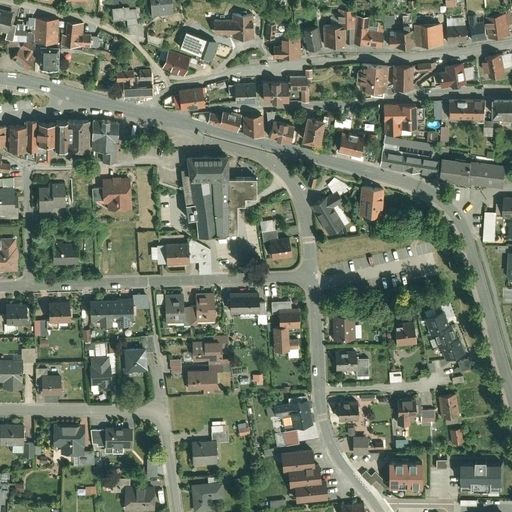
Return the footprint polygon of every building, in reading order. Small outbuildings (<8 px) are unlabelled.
[(135,0),(109,0),(111,17),(124,15),(125,18),(127,17),(128,30),(143,32),(142,28),(141,14),(137,14),(135,0)] [(172,0),(149,0),(150,13),(173,11),(172,0)] [(13,6),(0,2),(0,25),(7,28),(9,19),(13,6)] [(344,18),(345,37),(352,36),(355,15),(353,15),(352,3),(336,4),(337,16),(343,16),(344,18)] [(465,8),(467,34),(486,32),(483,6),(465,8)] [(384,17),(394,16),(392,7),(383,8),(384,17)] [(487,9),(489,31),(509,29),(507,7),(487,9)] [(253,35),(252,10),(230,11),(230,14),(212,14),(213,31),(231,30),(231,35),(253,35)] [(352,37),(378,40),(379,25),(363,23),(365,11),(356,10),(355,15),(352,36),(352,37)] [(59,14),(34,12),(34,24),(33,37),(57,39),(57,32),(59,14)] [(384,28),(385,40),(410,38),(409,21),(405,21),(405,15),(398,16),(398,22),(387,22),(387,28),(384,28)] [(409,21),(410,38),(438,36),(437,15),(409,17),(409,21)] [(60,39),(60,40),(82,41),(82,43),(88,44),(88,42),(98,42),(98,32),(90,32),(90,30),(81,29),(82,18),(65,17),(65,28),(61,28),(60,32),(60,39)] [(322,19),(323,41),(345,40),(345,37),(344,18),(322,19)] [(443,19),(443,35),(462,34),(462,18),(443,19)] [(16,20),(9,19),(7,28),(7,34),(14,35),(14,34),(16,21),(16,20)] [(317,19),(302,23),(303,30),(299,31),(299,45),(321,40),(317,19)] [(275,20),(265,20),(264,34),(274,35),(275,20)] [(33,37),(34,24),(16,21),(14,34),(33,37)] [(180,44),(212,51),(217,33),(184,26),(180,44)] [(273,42),(273,55),(300,55),(299,45),(299,31),(280,31),(280,41),(273,42)] [(34,40),(21,38),(10,55),(26,67),(35,54),(30,51),(33,45),(34,40)] [(58,42),(38,43),(38,63),(59,63),(59,58),(66,58),(66,48),(59,48),(58,42)] [(166,46),(158,44),(155,54),(163,57),(166,46)] [(511,45),(484,49),(485,51),(482,52),(483,66),(487,66),(487,69),(504,67),(504,61),(511,60),(511,48),(511,45)] [(189,53),(168,46),(161,66),(183,73),(189,53)] [(427,55),(414,56),(415,66),(428,65),(427,55)] [(434,65),(436,80),(462,76),(459,55),(442,58),(443,64),(434,65)] [(355,78),(355,83),(365,84),(365,89),(379,90),(380,85),(382,86),(382,84),(388,81),(389,59),(357,57),(357,66),(352,65),(351,78),(355,78)] [(409,58),(389,58),(389,59),(388,81),(409,82),(409,58)] [(96,63),(96,71),(108,71),(108,62),(96,63)] [(140,94),(152,92),(158,90),(158,79),(151,79),(150,64),(138,65),(138,67),(133,67),(133,66),(114,67),(115,86),(122,86),(122,96),(140,95),(140,94)] [(320,67),(320,73),(321,85),(329,84),(328,64),(319,64),(320,67)] [(307,75),(320,73),(320,67),(317,68),(317,66),(305,67),(305,71),(289,71),(289,78),(289,86),(307,86),(307,75)] [(227,76),(204,83),(206,89),(227,83),(227,80),(227,76)] [(263,77),(262,98),(289,99),(289,86),(289,78),(263,77)] [(227,93),(234,93),(235,101),(255,101),(255,78),(234,78),(234,80),(227,80),(227,83),(227,93)] [(203,85),(177,87),(180,108),(205,105),(203,85)] [(511,91),(490,90),(490,111),(511,111),(511,91)] [(439,94),(429,95),(430,115),(440,115),(439,94)] [(485,94),(446,94),(446,114),(485,114),(485,94)] [(412,97),(379,98),(381,127),(397,126),(397,121),(413,120),(412,97)] [(305,110),(299,137),(315,140),(319,121),(325,123),(327,112),(320,110),(319,113),(305,110)] [(196,119),(236,130),(240,116),(220,111),(219,114),(209,112),(208,115),(198,113),(196,119)] [(262,114),(243,115),(243,132),(262,131),(262,114)] [(272,116),(268,136),(288,141),(293,121),(272,116)] [(492,116),(483,116),(483,130),(491,131),(492,116)] [(68,117),(56,117),(56,119),(56,143),(56,145),(68,145),(68,117)] [(89,117),(68,117),(68,145),(68,147),(89,147),(89,130),(89,117)] [(89,130),(92,130),(92,138),(92,145),(97,145),(97,149),(101,149),(101,161),(117,161),(117,139),(118,139),(119,118),(93,117),(89,117),(89,130)] [(37,118),(25,118),(25,122),(26,147),(38,147),(37,143),(37,120),(37,118)] [(56,119),(37,120),(37,143),(56,143),(56,119)] [(439,119),(440,134),(448,133),(448,119),(439,119)] [(26,147),(25,122),(5,122),(6,123),(5,140),(6,140),(6,147),(26,147)] [(503,124),(493,123),(491,142),(500,143),(503,124)] [(337,128),(333,148),(356,152),(357,148),(362,149),(365,137),(359,136),(360,132),(337,128)] [(380,129),(375,162),(433,171),(435,155),(428,154),(430,136),(380,129)] [(437,148),(434,174),(501,183),(504,160),(469,156),(470,152),(437,148)] [(0,170),(9,171),(9,160),(0,159),(0,157),(2,152),(0,151),(0,170)] [(226,155),(184,156),(185,168),(180,169),(186,221),(195,221),(197,238),(235,234),(236,206),(243,206),(243,199),(254,198),(254,179),(227,179),(226,155)] [(305,171),(302,180),(311,182),(313,173),(305,171)] [(130,175),(101,176),(102,185),(91,186),(92,199),(102,198),(103,207),(132,206),(130,175)] [(329,191),(307,204),(324,233),(345,221),(338,209),(344,206),(337,194),(349,187),(332,176),(325,183),(329,191)] [(15,203),(13,177),(0,177),(0,218),(19,217),(18,203),(15,203)] [(48,183),(38,184),(39,209),(53,208),(53,205),(66,204),(65,180),(48,181),(48,183)] [(379,186),(358,183),(355,212),(377,214),(379,186)] [(511,194),(501,195),(501,215),(507,215),(507,235),(511,235),(511,194)] [(492,238),(494,209),(482,209),(481,238),(492,238)] [(270,245),(272,259),(292,256),(289,235),(277,237),(276,229),(262,231),(264,245),(270,245)] [(0,266),(19,266),(17,237),(2,237),(3,246),(0,246),(0,266)] [(186,237),(186,241),(166,242),(166,267),(189,266),(189,260),(198,260),(198,274),(211,274),(210,249),(201,245),(189,237),(186,237)] [(53,242),(53,264),(78,263),(77,241),(53,242)] [(195,305),(196,319),(214,318),(214,291),(195,292),(195,305)] [(258,291),(229,291),(229,311),(253,311),(258,311),(258,302),(258,291)] [(183,294),(165,294),(166,322),(184,321),(184,305),(183,294)] [(133,297),(89,299),(90,320),(100,320),(100,323),(112,323),(112,319),(117,319),(118,323),(130,322),(130,319),(133,319),(133,297)] [(69,300),(49,300),(49,321),(69,321),(69,300)] [(271,312),(279,312),(278,308),(290,307),(290,300),(270,301),(271,312)] [(19,302),(6,302),(6,315),(7,321),(7,324),(27,323),(27,303),(19,303),(19,302)] [(266,302),(258,302),(258,311),(253,311),(253,313),(266,313),(266,302)] [(297,325),(297,307),(290,307),(278,308),(279,312),(279,325),(286,325),(286,326),(297,325)] [(440,308),(423,314),(428,330),(433,329),(445,325),(440,308)] [(353,315),(333,316),(334,339),(354,339),(353,315)] [(394,344),(413,342),(411,319),(399,321),(399,322),(391,323),(394,344)] [(46,321),(33,321),(33,336),(47,335),(46,321)] [(445,325),(433,329),(437,345),(442,344),(454,340),(449,323),(445,325)] [(286,326),(286,325),(279,325),(272,326),(273,349),(287,349),(287,346),(296,346),(295,338),(289,338),(286,334),(286,326)] [(90,339),(89,329),(81,330),(82,340),(90,339)] [(138,336),(139,348),(145,348),(145,351),(154,351),(152,335),(138,336)] [(208,360),(208,365),(220,364),(226,364),(226,356),(220,357),(219,339),(192,340),(192,360),(208,360)] [(454,340),(442,344),(447,359),(463,354),(458,339),(454,340)] [(21,358),(21,361),(34,361),(34,348),(20,348),(20,358),(21,358)] [(139,348),(121,349),(123,372),(146,371),(145,351),(145,348),(139,348)] [(352,348),(331,349),(332,369),(353,368),(353,357),(352,348)] [(192,358),(192,350),(184,350),(184,358),(192,358)] [(111,388),(109,356),(90,357),(90,366),(89,366),(90,385),(98,384),(98,389),(111,388)] [(181,356),(170,357),(171,371),(181,370),(181,356)] [(364,356),(353,357),(353,368),(354,374),(365,374),(364,356)] [(468,357),(457,362),(461,371),(472,366),(468,357)] [(20,358),(0,358),(0,381),(2,381),(2,387),(22,387),(21,361),(21,358),(20,358)] [(35,385),(41,385),(41,375),(46,374),(46,368),(35,368),(35,385)] [(390,370),(390,380),(401,379),(401,369),(390,370)] [(208,370),(187,371),(187,389),(214,388),(213,370),(208,370)] [(260,382),(259,373),(250,374),(250,382),(260,382)] [(61,394),(60,374),(46,374),(41,375),(41,385),(42,394),(61,394)] [(284,396),(285,401),(304,397),(303,392),(284,396)] [(456,416),(453,395),(439,397),(442,418),(456,416)] [(310,421),(305,397),(304,397),(285,401),(262,406),(265,417),(288,412),(290,425),(310,421)] [(412,398),(393,398),(394,423),(407,423),(407,416),(412,415),(412,414),(412,398)] [(335,418),(354,417),(353,399),(334,400),(335,418)] [(431,408),(418,409),(418,414),(418,419),(429,419),(429,432),(435,431),(431,408)] [(22,422),(0,422),(0,424),(0,444),(23,444),(23,442),(22,422)] [(238,423),(239,433),(248,433),(247,422),(238,423)] [(54,424),(54,447),(60,447),(82,446),(82,424),(54,424)] [(207,425),(208,440),(213,439),(213,442),(223,441),(223,431),(219,431),(218,425),(207,425)] [(130,426),(104,427),(104,429),(104,446),(104,450),(106,452),(123,452),(124,450),(124,447),(130,447),(130,426)] [(296,443),(293,427),(280,430),(283,445),(296,443)] [(462,442),(460,427),(449,429),(451,443),(462,442)] [(96,446),(104,446),(104,429),(90,430),(90,442),(96,442),(96,446)] [(366,438),(354,439),(354,454),(367,454),(366,438)] [(208,440),(188,440),(189,463),(214,462),(213,442),(213,439),(208,440)] [(34,442),(23,442),(23,444),(23,456),(34,456),(34,442)] [(278,445),(260,448),(262,456),(271,454),(272,463),(277,462),(276,450),(279,449),(278,445)] [(82,446),(60,447),(60,453),(62,455),(77,455),(82,454),(82,450),(82,446)] [(310,462),(308,446),(279,449),(276,450),(277,462),(278,468),(283,467),(285,485),(291,485),(292,500),(324,497),(322,477),(316,477),(315,461),(310,462)] [(92,450),(82,450),(82,454),(77,455),(77,464),(92,464),(92,450)] [(436,457),(436,466),(446,466),(447,458),(436,457)] [(422,461),(388,461),(389,488),(423,488),(422,461)] [(502,463),(462,463),(462,490),(502,489),(502,463)] [(63,471),(58,465),(51,471),(56,477),(63,471)] [(373,471),(371,473),(366,468),(361,473),(372,483),(378,475),(373,471)] [(112,493),(125,493),(125,486),(130,486),(130,477),(112,478),(112,480),(110,480),(110,491),(112,491),(112,493)] [(205,482),(190,484),(194,511),(210,510),(208,499),(222,497),(220,481),(219,481),(218,477),(204,477),(205,482)] [(154,510),(154,486),(130,486),(125,486),(125,493),(125,511),(142,511),(142,510),(154,510)] [(283,506),(282,498),(266,500),(267,508),(283,506)] [(360,511),(359,501),(338,503),(338,511),(360,511)]
